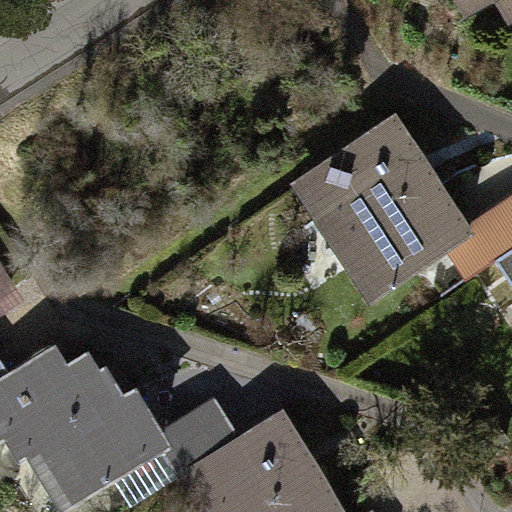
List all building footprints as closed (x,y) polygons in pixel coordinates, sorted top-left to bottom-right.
[(464,238),(495,216),(414,104),(315,175),(396,287),(464,238)] [(501,260),(511,252),(511,203),(495,216),(464,238),(487,270),(501,260)] [(511,252),(501,260),(511,275),(511,252)] [(15,364),(0,374),(0,418),(11,435),(32,421),(78,491),(166,434),(180,425),(151,380),(136,390),(115,359),(109,363),(98,346),(76,361),(59,335),(15,364)] [(0,374),(15,364),(0,341),(0,374)] [(215,463),(262,432),(234,389),(180,425),(166,434),(194,477),(215,463)] [(369,511),(331,454),(332,453),(301,407),(262,432),(215,463),(248,511),(369,511)]
